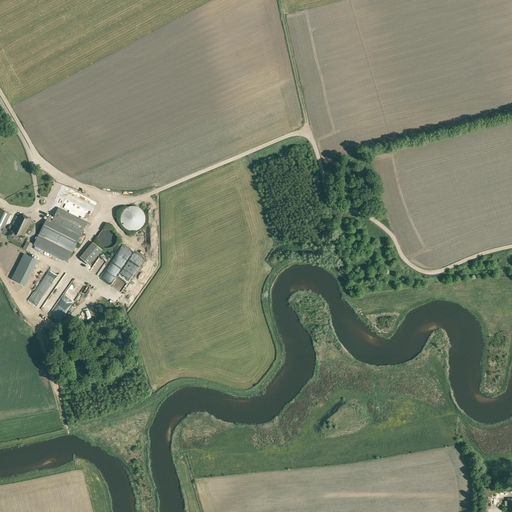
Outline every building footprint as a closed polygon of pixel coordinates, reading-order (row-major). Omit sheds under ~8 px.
[(82,206),(78,205),(80,199),(69,194),(63,208),(78,214),(82,206)] [(131,231),(132,231),(133,231),(134,231),(135,231),(136,231),(136,230),(137,230),(138,230),(139,229),(140,229),(140,228),(141,228),(141,227),(142,227),(142,226),(143,225),(143,224),(144,223),(144,222),(144,221),(144,220),(145,220),(145,219),(145,218),(144,217),(144,216),(144,215),(144,214),(143,214),(143,213),(143,212),(142,212),(142,211),(141,211),(141,210),(140,210),(140,209),(139,209),(139,208),(138,208),(137,207),(136,207),(135,207),(134,207),(133,206),(132,206),(131,206),(130,207),(129,207),(128,207),(127,207),(127,208),(126,208),(125,209),(124,209),(124,210),(123,210),(123,211),(122,211),(122,212),(121,213),(121,214),(121,215),(120,215),(120,216),(120,217),(120,218),(120,219),(120,220),(120,221),(120,222),(120,223),(121,223),(121,224),(121,225),(122,225),(122,226),(123,227),(124,228),(125,229),(126,229),(126,230),(127,230),(128,230),(128,231),(129,231),(130,231),(131,231)] [(39,246),(68,262),(81,235),(88,222),(59,207),(52,220),(47,217),(38,235),(43,237),(39,246)] [(8,236),(23,242),(25,237),(23,236),(31,219),(21,214),(14,229),(12,229),(11,230),(10,230),(10,231),(5,228),(11,214),(0,209),(0,233),(1,234),(2,233),(8,236)] [(105,248),(108,248),(109,248),(112,247),(114,246),(115,245),(116,244),(116,242),(117,240),(117,237),(116,235),(115,233),(113,231),(110,230),(107,229),(104,230),(102,231),(101,232),(99,234),(98,236),(98,238),(98,241),(99,243),(100,245),(101,247),(104,248),(105,248)] [(102,250),(93,242),(80,258),(89,265),(102,250)] [(24,275),(31,278),(33,272),(26,269),(24,275)] [(34,290),(31,296),(39,302),(52,284),(48,282),(45,286),(37,281),(34,286),(38,289),(36,291),(34,290)] [(64,318),(77,299),(69,293),(54,315),(59,318),(60,316),(64,318)]
